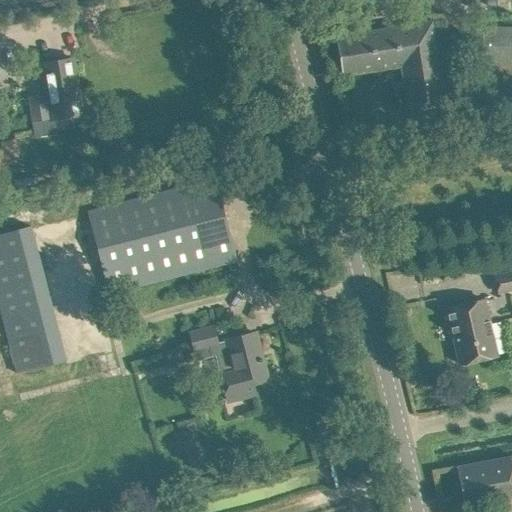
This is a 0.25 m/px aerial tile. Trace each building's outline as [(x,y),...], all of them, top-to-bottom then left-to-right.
[(433,21),(355,33),(335,36),(341,75),(400,65),(407,105),(426,102),(445,99),(433,21)] [(511,26),(482,26),(482,65),(511,65),(511,26)] [(72,58),(52,61),(39,64),(48,119),(67,116),(81,113),(72,58)] [(215,178),(196,183),(96,208),(94,202),(89,204),(111,291),(235,260),(215,178)] [(29,225),(0,232),(0,327),(13,377),(65,364),(29,225)] [(511,269),(493,274),(497,294),(511,290),(511,269)] [(483,299),(463,303),(444,308),(448,325),(450,324),(459,364),(496,355),(483,299)] [(193,348),(217,342),(214,329),(189,335),(193,348)] [(254,332),(235,337),(226,339),(234,371),(221,374),(227,400),(255,393),(252,382),(266,379),(254,332)] [(195,421),(178,427),(191,467),(209,461),(195,421)] [(456,466),(464,505),(511,495),(511,457),(511,455),(456,466)]
